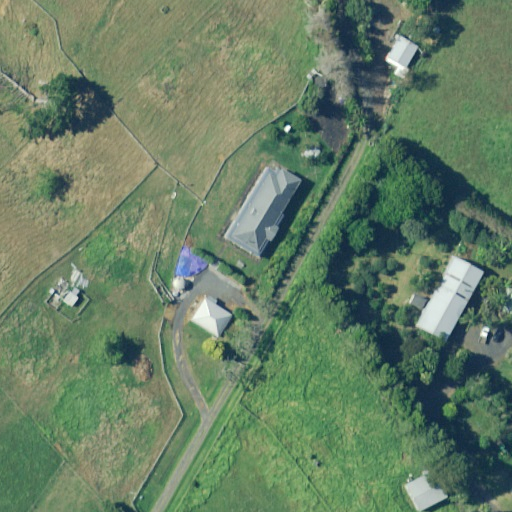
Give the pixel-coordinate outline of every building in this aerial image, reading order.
[(384,59),(395,65),(391,72),(399,76),(407,61),(415,45),(397,36),(384,59)] [(275,172),(266,166),(224,235),(258,256),(282,216),(279,214),(300,180),(278,166),(275,172)] [(480,271),(452,255),(414,325),(442,340),(480,271)] [(78,290),(63,279),(53,292),(68,303),(78,290)] [(511,280),(506,279),(497,309),(511,313),(511,280)] [(229,313),(203,297),(190,319),(216,335),(229,313)] [(432,469),(404,483),(417,510),(445,496),(432,469)]
